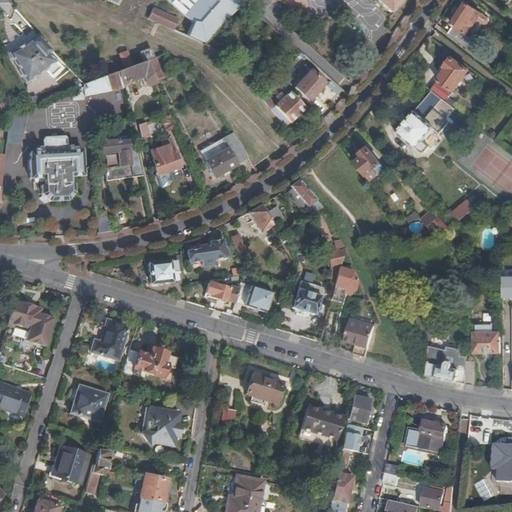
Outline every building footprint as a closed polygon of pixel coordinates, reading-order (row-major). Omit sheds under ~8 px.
[(166,0),(191,22),(200,23),(219,2),(216,0),(166,0)] [(240,0),(216,0),(219,2),(200,23),(191,22),(185,36),(201,43),(242,2),(240,0)] [(373,0),(388,13),(400,0),(373,0)] [(454,26),(449,34),(465,46),(468,41),(465,38),(480,14),(466,3),(453,24),(454,26)] [(145,18),(171,30),(175,19),(150,8),(145,18)] [(45,54),(50,51),(36,36),(18,49),(9,55),(25,82),(44,70),(49,76),(59,68),(45,54)] [(151,56),(148,48),(138,52),(141,60),(151,56)] [(117,55),(123,69),(130,66),(124,52),(117,55)] [(154,82),(163,79),(153,57),(144,61),(154,82)] [(469,70),(451,57),(444,66),(447,68),(439,79),(454,90),(469,70)] [(123,69),(115,72),(119,86),(145,77),(148,84),(154,82),(144,61),(130,66),(123,69)] [(292,87),(299,94),(302,92),(309,98),(324,82),(310,69),(292,87)] [(119,86),(115,72),(104,77),(82,85),(82,86),(83,88),(79,89),(79,92),(77,93),(77,97),(71,97),(72,107),(76,107),(76,119),(83,119),(83,95),(120,90),(119,86)] [(437,82),(431,89),(433,90),(446,101),(452,93),(437,82)] [(423,101),(443,117),(434,127),(440,132),(450,120),(446,118),(455,108),(446,101),(433,90),(423,101)] [(269,109),(284,126),(304,108),(289,92),(269,109)] [(396,132),(416,148),(434,127),(443,117),(423,101),(396,132)] [(11,112),(7,143),(22,145),(26,114),(11,112)] [(165,131),(174,128),(168,115),(159,118),(165,131)] [(137,125),(140,137),(146,136),(142,123),(137,125)] [(212,176),(246,157),(231,133),(199,150),(205,160),(204,161),(212,176)] [(64,136),(42,137),(41,140),(41,153),(31,153),(31,161),(28,161),(29,179),(33,178),(33,184),(43,183),(44,187),(41,187),(42,195),(48,201),(65,201),(73,193),(73,184),(69,185),(69,176),(82,176),(81,150),(67,150),(67,138),(64,136)] [(130,154),(128,144),(128,139),(127,139),(117,141),(117,138),(100,141),(101,153),(117,150),(118,161),(119,165),(128,163),(127,154),(130,154)] [(173,153),(171,146),(153,152),(157,164),(152,165),(155,175),(169,170),(179,167),(174,153),(173,153)] [(380,164),(367,147),(359,153),(362,157),(356,162),(370,180),(376,175),(373,169),(380,164)] [(130,177),(128,163),(119,165),(118,161),(115,162),(117,179),(130,177)] [(155,175),(160,187),(168,185),(172,178),(169,170),(155,175)] [(322,208),(298,181),(289,187),(306,207),(308,206),(314,213),(322,208)] [(448,216),(454,225),(475,208),(469,200),(448,216)] [(262,210),(259,206),(247,213),(258,232),(270,225),(265,215),(262,210)] [(450,228),(432,209),(421,219),(433,232),(443,230),(450,228)] [(265,215),(270,225),(280,219),(274,210),(269,212),(265,215)] [(96,218),(99,233),(108,231),(113,230),(109,215),(96,218)] [(502,218),(492,220),(493,226),(502,224),(502,218)] [(268,244),(278,237),(277,236),(275,233),(274,231),(264,237),(268,244)] [(250,253),(238,235),(231,240),(243,257),(250,253)] [(224,247),(223,239),(210,242),(210,245),(200,246),(200,250),(187,252),(189,263),(202,261),(203,266),(216,264),(215,258),(228,255),(227,247),(224,247)] [(345,250),(340,241),(333,243),(327,251),(332,265),(328,278),(336,281),(340,269),(345,250)] [(184,281),(182,260),(148,264),(150,283),(179,280),(179,282),(184,281)] [(336,281),(331,300),(342,302),(344,293),(345,290),(352,291),(354,292),(357,282),(353,273),(340,269),(336,281)] [(226,302),(234,304),(238,290),(229,287),(228,289),(209,283),(204,296),(217,300),(217,301),(220,302),(222,303),(224,303),(226,302)] [(265,313),(271,293),(240,284),(238,290),(234,304),(265,313)] [(320,297),(296,290),(291,308),(314,315),(320,297)] [(23,302),(15,300),(7,327),(14,329),(15,325),(34,331),(39,319),(37,318),(39,309),(22,304),(23,302)] [(129,327),(108,320),(100,342),(94,340),(90,353),(118,362),(129,327)] [(357,343),(354,353),(366,356),(375,326),(364,323),(364,324),(350,320),(345,340),(353,342),(354,340),(357,341),(357,343)] [(477,333),(474,333),(473,354),(500,354),(500,333),(492,333),(477,333)] [(430,347),(427,375),(432,376),(466,384),(466,369),(467,356),(460,355),(461,350),(448,348),(447,351),(430,347)] [(149,357),(129,351),(124,366),(162,379),(166,365),(162,363),(165,354),(151,350),(149,357)] [(466,369),(466,384),(473,385),(476,386),(477,371),(466,369)] [(282,383),(252,373),(245,395),(274,405),(282,383)] [(0,408),(21,417),(29,395),(0,384),(0,408)] [(98,424),(108,396),(78,386),(70,415),(98,424)] [(326,406),(333,408),(335,401),(318,396),(320,404),(318,411),(307,407),(297,438),(332,449),(343,418),(331,414),(325,412),(326,406)] [(370,401),(352,398),(347,420),(362,423),(365,411),(368,411),(370,401)] [(331,414),(333,408),(326,406),(325,412),(331,414)] [(145,431),(149,408),(145,407),(141,430),(145,431)] [(179,413),(149,408),(145,431),(144,433),(142,435),(150,447),(154,444),(174,447),(175,437),(178,422),(179,413)] [(236,412),(228,410),(223,424),(231,427),(236,412)] [(441,454),(447,428),(425,422),(422,435),(411,431),(407,447),(441,454)] [(341,450),(356,453),(357,447),(359,447),(360,445),(360,442),(358,440),(359,437),(361,437),(363,429),(346,425),(341,450)] [(484,454),(485,439),(471,438),(470,453),(484,454)] [(511,445),(510,445),(496,444),(494,469),(500,470),(499,481),(511,482),(511,445)] [(80,484),(89,456),(60,447),(51,475),(80,484)] [(98,475),(104,476),(107,463),(108,453),(98,451),(95,466),(92,466),(89,473),(98,475)] [(111,464),(107,463),(104,476),(114,478),(115,473),(109,472),(111,464)] [(400,468),(387,464),(385,474),(397,477),(400,468)] [(414,471),(400,468),(397,477),(412,480),(414,471)] [(89,473),(83,492),(92,494),(98,475),(89,473)] [(397,477),(385,474),(382,484),(395,486),(397,477)] [(335,475),(332,489),(330,500),(345,504),(351,478),(335,475)] [(160,511),(161,511),(163,511),(164,507),(163,502),(160,501),(165,481),(142,476),(138,496),(148,498),(146,508),(136,506),(133,511),(160,511)] [(235,503),(228,502),(226,511),(255,511),(261,482),(237,478),(234,497),(236,497),(235,503)] [(476,482),(481,500),(492,497),(487,479),(476,482)] [(444,494),(425,489),(422,506),(440,510),(444,494)] [(36,499),(32,511),(57,511),(60,506),(36,499)] [(416,511),(418,508),(389,500),(387,506),(390,508),(388,511),(416,511)]
